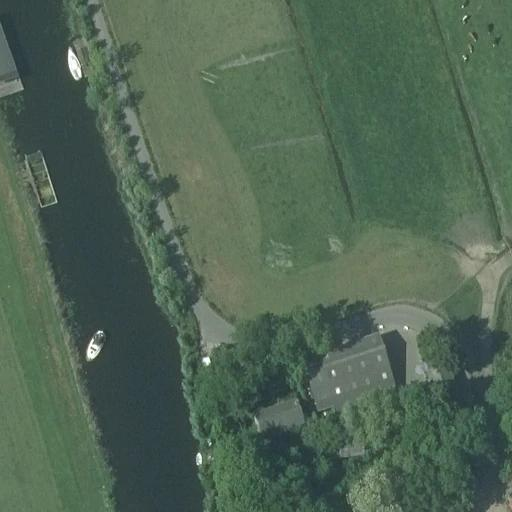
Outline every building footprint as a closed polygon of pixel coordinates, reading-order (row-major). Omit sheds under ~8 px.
[(0,97),(24,89),(0,15),(0,97)] [(72,206),(47,131),(21,140),(47,215),(72,206)] [(333,410),(394,390),(378,340),(329,356),(302,366),(319,414),(333,410)] [(448,369),(426,376),(438,414),(460,408),(448,369)] [(390,413),(399,410),(400,410),(394,390),(333,410),(339,430),(390,413)] [(294,404),(254,418),(263,446),(304,432),(294,404)] [(401,415),(399,410),(390,413),(396,434),(407,430),(403,414),(401,415)] [(390,421),(382,423),(385,433),(393,430),(390,421)] [(401,511),(461,511),(453,492),(401,511)]
